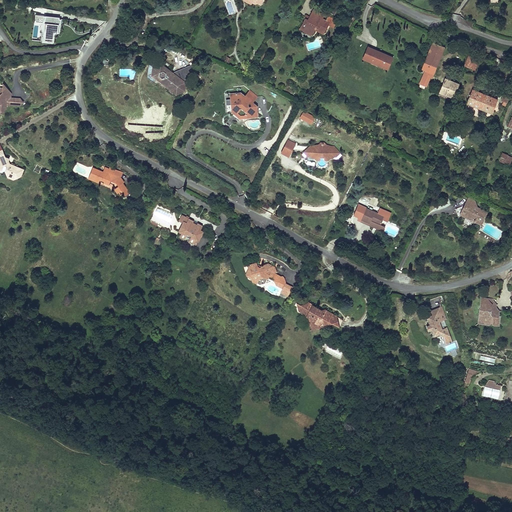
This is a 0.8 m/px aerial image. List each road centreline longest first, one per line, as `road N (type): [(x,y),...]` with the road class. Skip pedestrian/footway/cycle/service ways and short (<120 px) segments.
road 1 (residential): [(511,261),(440,286),(382,280),(115,144),(89,120),(77,85),(83,56),(119,0)]
road 2 (unknown): [(396,284),(418,229),(461,200),(506,134)]
road 3 (residential): [(388,0),(511,41)]
